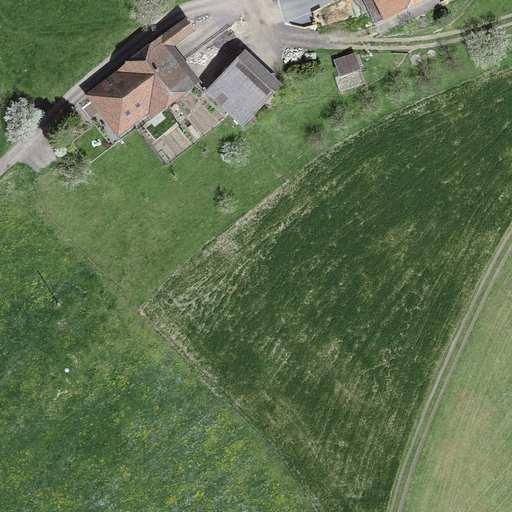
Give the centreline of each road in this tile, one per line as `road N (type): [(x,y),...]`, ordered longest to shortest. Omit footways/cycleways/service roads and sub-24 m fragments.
road 1 (track): [(511,236),(439,384),(395,511)]
road 2 (track): [(234,0),(167,21),(0,168)]
road 3 (track): [(234,0),(278,34),(319,41),(422,41),(511,18)]
